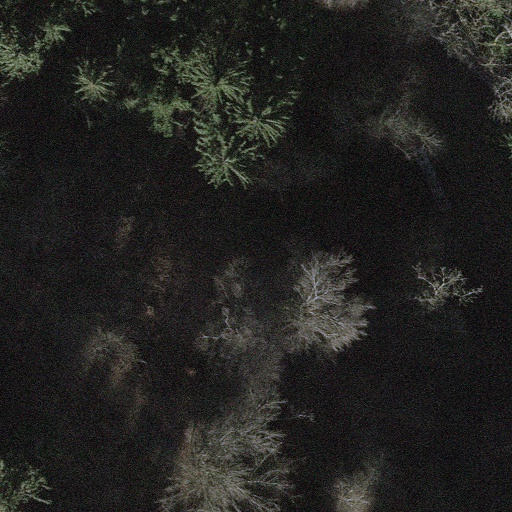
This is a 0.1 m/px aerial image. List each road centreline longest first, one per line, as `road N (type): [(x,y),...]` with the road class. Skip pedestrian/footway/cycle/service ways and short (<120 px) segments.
road 1 (track): [(0,282),(224,511)]
road 2 (track): [(511,86),(413,0)]
